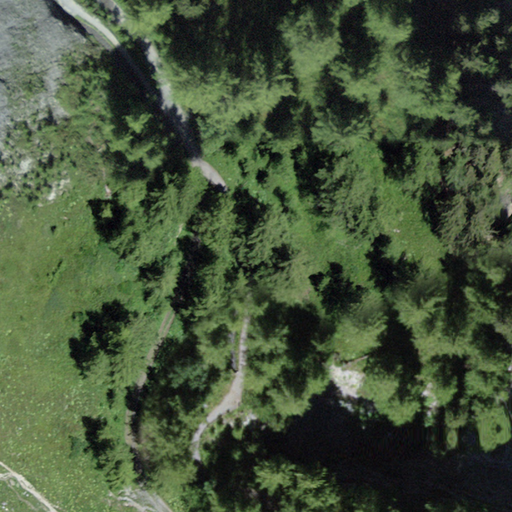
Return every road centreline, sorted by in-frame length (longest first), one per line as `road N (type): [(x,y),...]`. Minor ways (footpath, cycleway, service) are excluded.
road 1 (track): [(168,511),(141,476),(128,421),(184,271),(191,225),(180,124)]
road 2 (track): [(103,0),(138,34),(180,124)]
